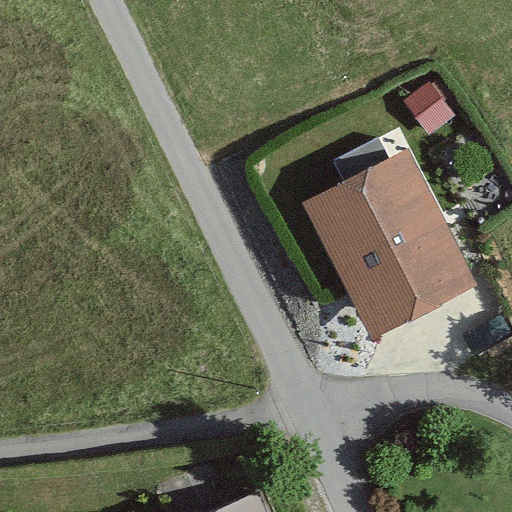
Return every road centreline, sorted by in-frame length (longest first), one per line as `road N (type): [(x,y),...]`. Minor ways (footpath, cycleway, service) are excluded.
road 1 (residential): [(109,0),(306,408)]
road 2 (residential): [(0,451),(306,408)]
road 3 (residential): [(511,410),(475,395),(422,390),(306,408)]
